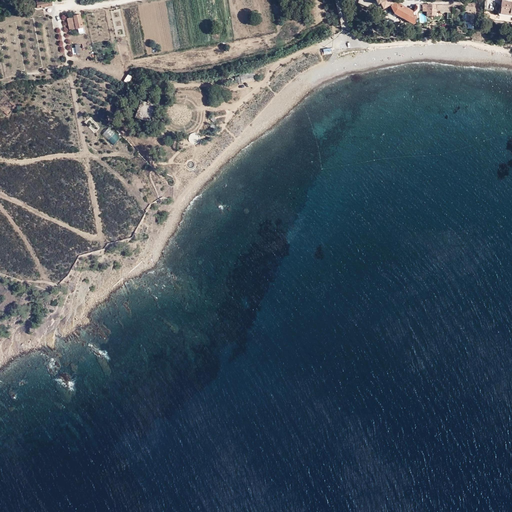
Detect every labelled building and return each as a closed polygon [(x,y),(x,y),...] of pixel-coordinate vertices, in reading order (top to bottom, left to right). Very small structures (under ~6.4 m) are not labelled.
[(511,1),(502,0),(499,15),(511,17),(511,1)] [(413,11),(397,2),(392,5),(391,6),(394,13),(414,23),(415,23),(413,11)] [(453,5),(427,4),(426,15),(432,16),(432,15),(436,15),(436,11),(450,12),(450,9),(453,9),(453,5)] [(469,20),(469,24),(468,24),(468,28),(473,28),(474,6),(466,6),(465,12),(467,12),(467,13),(466,13),(466,20),(469,20)] [(71,11),(71,13),(65,14),(67,25),(73,24),(74,26),(77,26),(76,25),(80,24),(78,10),(71,11)] [(156,106),(139,100),(134,117),(150,122),(156,106)]
